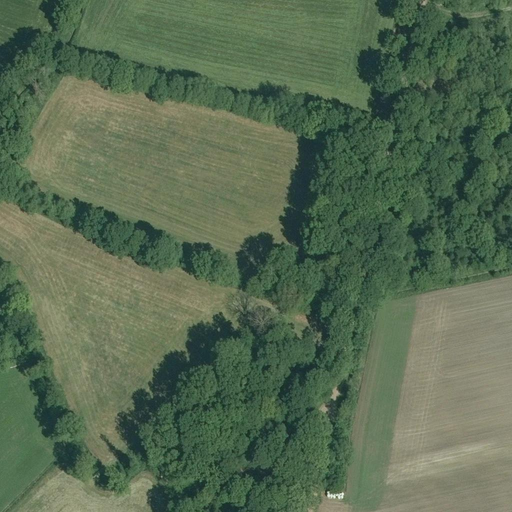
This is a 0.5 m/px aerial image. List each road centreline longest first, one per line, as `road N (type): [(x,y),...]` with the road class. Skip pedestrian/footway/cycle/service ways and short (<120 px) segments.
road 1 (track): [(423,0),(356,300)]
road 2 (track): [(248,511),(339,377)]
road 3 (track): [(356,300),(511,268)]
road 4 (track): [(339,377),(308,511)]
